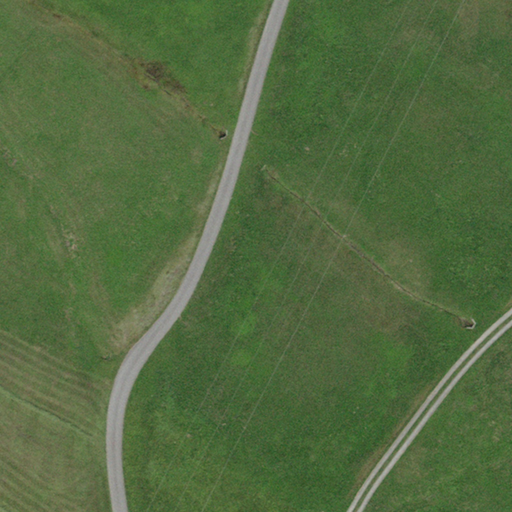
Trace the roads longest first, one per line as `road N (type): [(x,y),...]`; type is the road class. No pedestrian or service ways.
road 1 (unclassified): [(121,511),(113,470),(125,375),(174,318),(204,258),(283,0)]
road 2 (track): [(356,511),(384,465),(511,321)]
